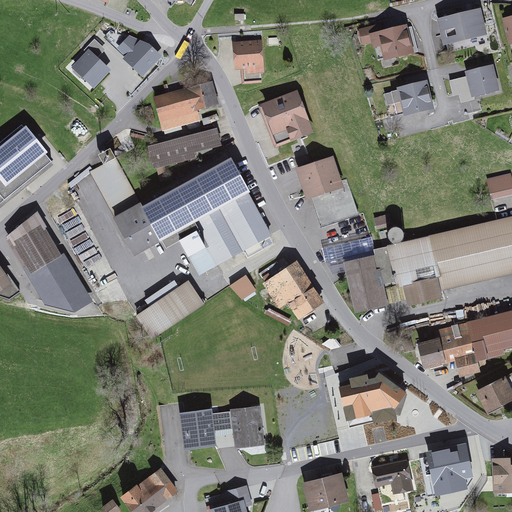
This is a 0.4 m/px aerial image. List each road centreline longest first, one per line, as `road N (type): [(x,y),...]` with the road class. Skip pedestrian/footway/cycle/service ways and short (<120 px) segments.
road 1 (residential): [(476,425),(362,337),(319,286),(215,66),(195,47)]
road 2 (residential): [(476,425),(194,488)]
road 3 (residential): [(195,47),(0,231)]
road 4 (unknown): [(296,237),(217,280),(187,279)]
